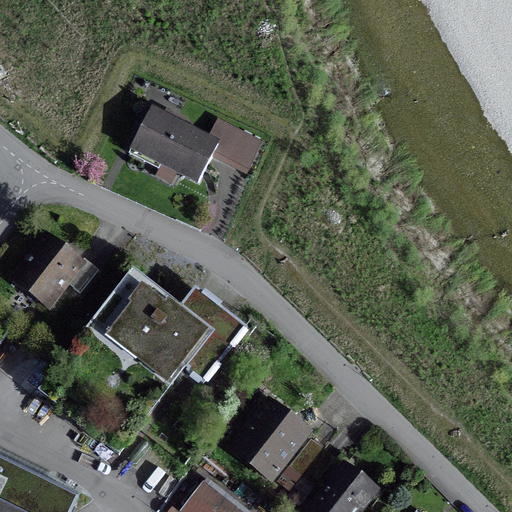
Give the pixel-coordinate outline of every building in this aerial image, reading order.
[(176,175),(198,186),(211,158),(219,142),(209,137),(185,125),(188,120),(167,110),(165,114),(152,107),(128,155),(159,170),(155,177),(171,185),(176,175)] [(264,141),(218,118),(209,137),(219,142),(211,158),(246,176),(264,141)] [(68,287),(78,295),(99,270),(84,258),(82,261),(46,233),(8,279),(49,311),(68,287)] [(37,394),(119,457),(186,371),(192,376),(188,381),(198,388),(200,386),(203,388),(205,385),(208,387),(222,369),(219,367),(232,350),(235,353),(249,335),(246,333),(248,330),(221,310),(223,307),(205,293),(203,295),(195,289),(181,308),(133,270),(37,394)] [(227,450),(271,485),(312,433),(268,398),(227,450)] [(312,439),(273,488),(298,508),(337,459),(330,454),(318,444),(312,439)] [(0,511),(72,511),(80,497),(77,495),(80,491),(0,452),(0,511)] [(302,511),(363,511),(380,491),(342,461),(302,511)] [(248,511),(206,479),(179,511),(248,511)]
